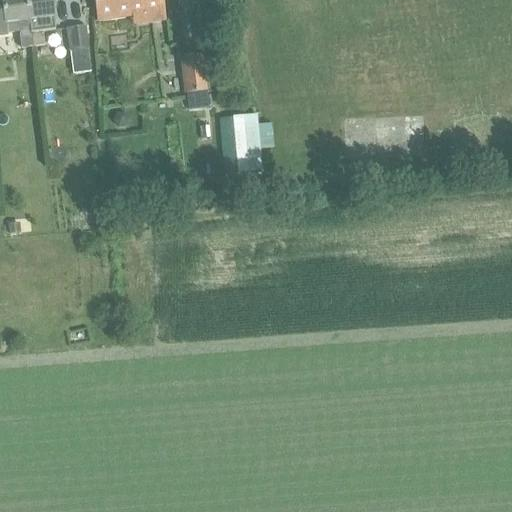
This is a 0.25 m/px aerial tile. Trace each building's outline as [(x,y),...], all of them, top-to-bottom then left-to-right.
[(0,0),(0,37),(6,36),(5,34),(20,33),(20,35),(18,35),(20,49),(32,48),(26,0),(0,0)] [(55,30),(53,19),(51,0),(26,0),(32,48),(44,46),(42,32),(55,30)] [(165,21),(161,0),(94,0),(97,21),(142,16),(142,23),(165,21)] [(87,51),(85,28),(66,30),(69,54),(87,51)] [(201,55),(181,58),(185,94),(206,92),(201,55)] [(264,120),(238,120),(240,176),(265,175),(264,120)] [(217,192),(202,194),(204,205),(218,204),(217,192)] [(19,227),(9,228),(10,236),(20,235),(19,227)]
